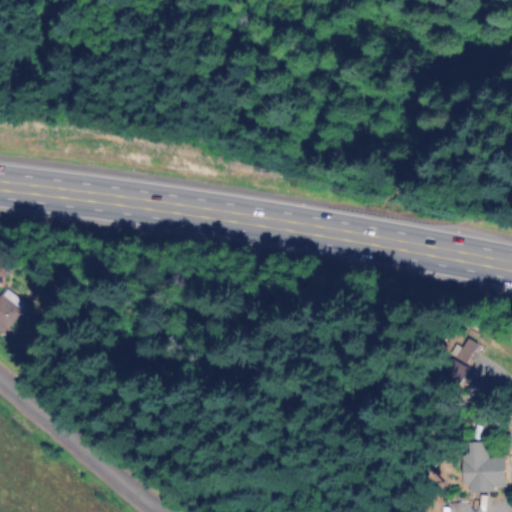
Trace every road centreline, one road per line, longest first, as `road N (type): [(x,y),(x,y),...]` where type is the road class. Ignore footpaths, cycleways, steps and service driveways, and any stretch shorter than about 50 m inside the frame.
road 1 (trunk): [(511,263),(0,185)]
road 2 (residential): [(170,511),(0,379)]
